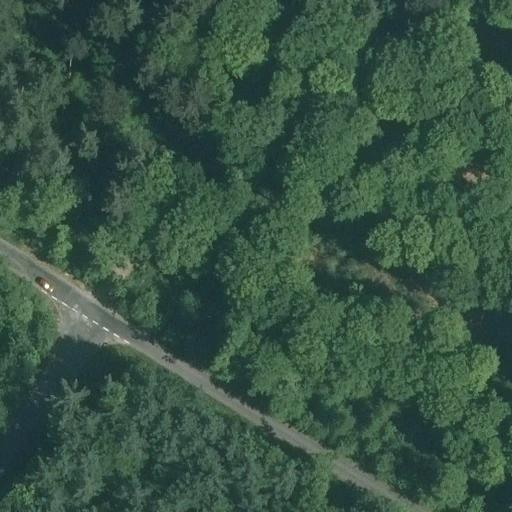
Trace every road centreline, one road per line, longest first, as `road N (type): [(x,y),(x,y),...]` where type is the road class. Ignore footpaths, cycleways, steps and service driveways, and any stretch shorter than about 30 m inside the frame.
road 1 (track): [(299,0),(102,314)]
road 2 (unclassified): [(102,314),(408,511)]
road 3 (unclassified): [(0,472),(102,314)]
road 4 (unclassified): [(0,249),(102,314)]
